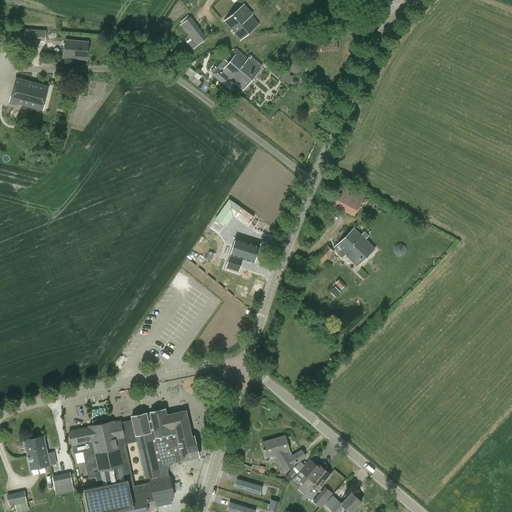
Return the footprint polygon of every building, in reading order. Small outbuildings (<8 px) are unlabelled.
[(240,40),(258,24),(251,16),(252,15),(244,5),(225,22),(240,40)] [(191,18),(180,25),(194,48),(205,41),(191,18)] [(25,30),(24,40),(45,42),(46,31),(25,30)] [(310,54),(337,50),(336,38),(309,42),(310,54)] [(87,60),(88,42),(66,40),(64,58),(87,60)] [(243,91),(261,69),(249,58),(248,59),(236,49),(229,56),(232,59),(229,63),(224,59),(211,74),(223,84),(228,78),(243,91)] [(303,77),(310,60),(289,53),(283,69),(303,77)] [(42,110),(48,87),(16,78),(10,102),(5,121),(20,125),(25,106),(42,110)] [(354,216),(365,194),(344,183),(333,205),(354,216)] [(239,206),(229,199),(215,219),(225,226),(239,206)] [(375,249),(361,235),(354,229),(337,245),(347,255),(346,255),(357,266),(375,249)] [(254,263),(260,246),(236,238),(226,268),(238,272),(243,259),(254,263)] [(315,271),(333,252),(327,246),(317,256),(315,254),(307,262),(315,271)] [(199,263),(203,258),(194,250),(190,255),(199,263)] [(210,251),(207,261),(219,264),(222,254),(210,251)] [(228,280),(223,286),(242,301),(247,295),(228,280)] [(174,497),(170,480),(170,478),(169,478),(168,471),(169,467),(171,464),(175,462),(178,462),(178,460),(182,459),(182,461),(199,458),(194,436),(192,437),(186,411),(167,415),(165,410),(151,413),(152,413),(147,414),(147,413),(132,417),(133,419),(137,435),(138,440),(147,478),(150,477),(151,482),(152,486),(155,501),(156,507),(171,503),(170,498),(174,497)] [(125,443),(138,440),(137,435),(133,419),(120,422),(125,443)] [(146,502),(155,501),(152,486),(129,491),(124,466),(125,465),(122,454),(120,454),(118,447),(125,445),(125,443),(120,422),(120,421),(113,423),(113,422),(89,427),(90,427),(69,432),(74,453),(83,451),(90,484),(79,486),(83,511),(139,511),(148,510),(146,502)] [(289,451),(289,449),(285,436),(262,443),(266,457),(274,455),(289,451)] [(54,452),(47,454),(44,437),(24,441),(31,470),(57,464),(54,452)] [(289,451),(274,455),(285,472),(295,467),(294,465),(306,457),(302,450),(292,456),(289,449),(289,451)] [(319,487),(325,480),(330,474),(319,465),(310,475),(302,468),(294,477),(307,488),(312,481),(319,487)] [(236,478),(234,487),(259,495),(260,495),(263,487),(262,486),(236,478)] [(326,486),(314,500),(321,507),(334,493),(326,486)] [(332,511),(342,511),(345,508),(348,511),(352,511),(361,503),(351,493),(341,504),(333,495),(324,504),(332,511)] [(9,506),(15,505),(13,495),(7,497),(9,506)] [(229,502),(227,511),(231,511),(255,511),(256,510),(255,510),(229,502)]
